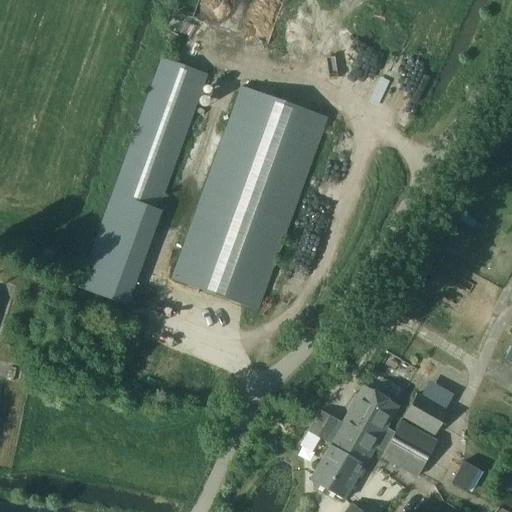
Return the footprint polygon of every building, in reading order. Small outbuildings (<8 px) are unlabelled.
[(161,211),(158,209),(207,74),(162,58),(79,288),(127,306),(161,211)] [(172,279),(258,311),(327,118),(242,87),(172,279)] [(320,411),(308,432),(330,445),(309,481),(312,483),(313,487),(320,491),(324,489),(344,500),(376,444),(386,450),(396,432),(386,426),(397,407),(364,388),(343,425),(338,422),(320,411)] [(416,395),(403,417),(435,435),(448,413),(416,395)] [(403,422),(382,457),(417,478),(438,442),(403,422)] [(450,484),(466,493),(478,470),(463,462),(450,484)]
